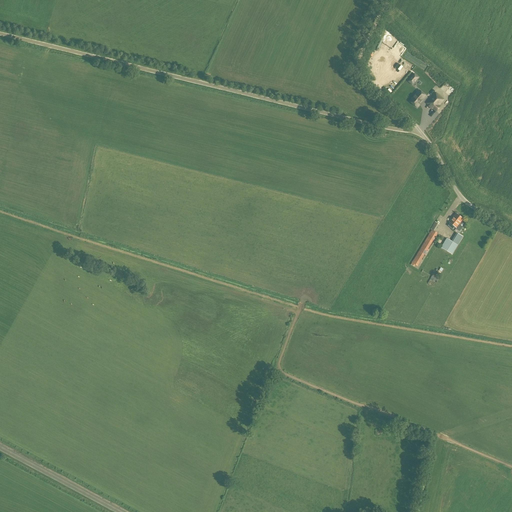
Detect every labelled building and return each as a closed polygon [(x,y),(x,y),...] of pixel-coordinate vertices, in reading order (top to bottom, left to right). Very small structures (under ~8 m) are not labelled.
[(412,85),(419,77),(414,73),(408,81),(412,85)] [(450,96),(455,89),(450,86),(447,90),(445,88),(443,91),(450,96)] [(417,107),(426,97),(419,91),(410,101),(417,107)] [(436,111),(440,107),(438,106),(443,100),(436,94),(428,104),(430,106),(432,108),(436,111)] [(449,222),(450,223),(448,226),(453,230),(455,227),(457,228),(458,226),(462,229),(466,224),(463,221),(464,220),(456,213),(449,222)] [(437,233),(435,232),(432,230),(427,238),(432,242),(437,233)] [(458,245),(463,236),(457,233),(452,241),(447,238),(441,247),(452,254),(458,245)] [(427,250),(432,242),(427,238),(422,246),(427,250)] [(422,258),(427,250),(422,246),(417,255),(422,258)] [(417,266),(422,258),(417,255),(412,263),(411,265),(414,267),(415,265),(417,266)] [(437,281),(439,277),(433,274),(428,283),(433,286),(436,281),(437,281)]
